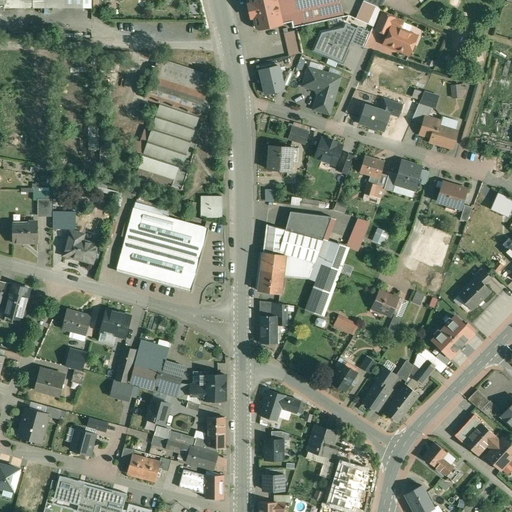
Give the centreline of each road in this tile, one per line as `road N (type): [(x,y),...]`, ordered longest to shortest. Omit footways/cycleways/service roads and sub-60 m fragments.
road 1 (residential): [(229,43),(0,43)]
road 2 (secondary): [(237,100),(240,327)]
road 3 (residential): [(240,327),(62,277)]
road 4 (residential): [(241,368),(284,375),(398,455)]
road 5 (residential): [(62,277),(0,420)]
road 6 (secondary): [(241,368),(243,511)]
road 7 (residential): [(107,477),(236,511)]
road 8 (residential): [(394,279),(438,160)]
